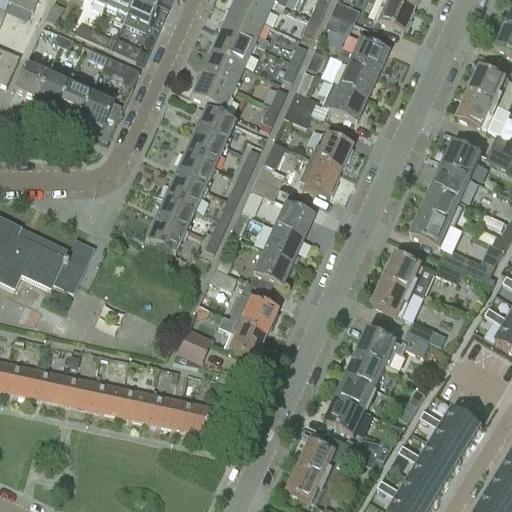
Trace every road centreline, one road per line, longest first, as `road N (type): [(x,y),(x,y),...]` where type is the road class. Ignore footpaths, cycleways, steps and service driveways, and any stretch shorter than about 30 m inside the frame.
road 1 (tertiary): [(233,511),(466,0)]
road 2 (residential): [(0,194),(100,182),(188,0)]
